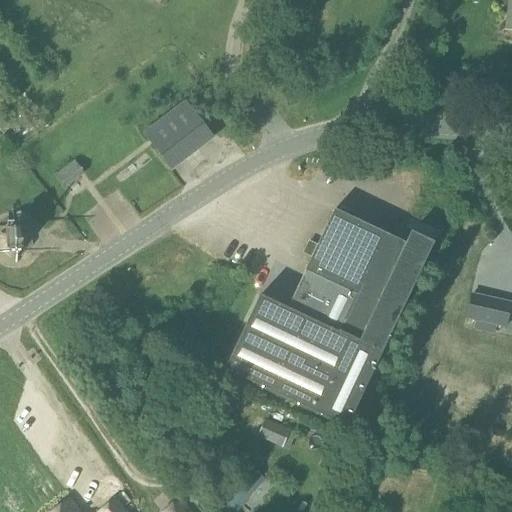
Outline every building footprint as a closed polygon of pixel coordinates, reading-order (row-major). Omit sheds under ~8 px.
[(72,93),(117,61),(109,51),(65,82),(72,93)] [(170,174),(214,140),(185,101),(141,134),(170,174)] [(51,171),(63,191),(84,178),(73,158),(51,171)] [(224,372),(346,429),(433,245),(410,234),(405,245),(334,211),(287,311),(259,298),(224,372)] [(29,234),(20,226),(8,227),(0,236),(0,239),(1,249),(11,257),(23,256),(31,246),(29,234)] [(510,302),(470,294),(465,321),(475,323),(473,331),(484,334),(485,325),(505,329),(510,302)] [(244,464),(218,499),(235,511),(246,511),(256,500),(251,497),(264,479),(244,464)] [(122,511),(115,502),(103,511),(122,511)] [(75,511),(68,503),(56,511),(75,511)]
